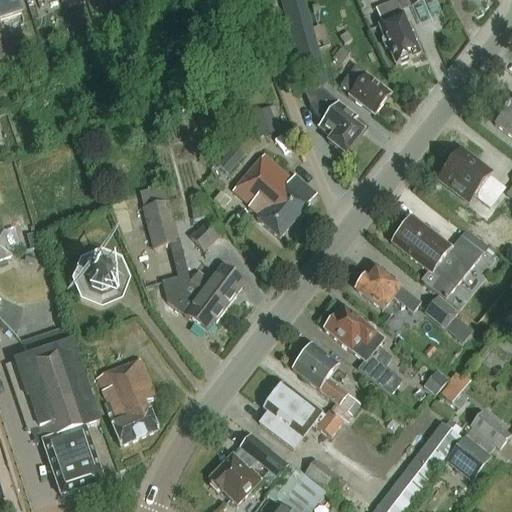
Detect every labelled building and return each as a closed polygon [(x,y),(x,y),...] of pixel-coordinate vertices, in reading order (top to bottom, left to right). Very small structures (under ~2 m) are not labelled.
[(0,0),(0,24),(21,17),(15,0),(0,0)] [(327,146),(344,159),(362,136),(351,128),(356,122),(320,93),(327,85),(302,0),(279,0),(307,95),(303,96),(313,117),(321,126),(318,131),(331,141),(327,146)] [(381,28),(378,29),(395,68),(411,61),(420,57),(403,18),(400,11),(409,7),(410,9),(431,0),(403,0),(396,3),(375,12),(381,28)] [(314,25),(321,47),(331,44),(325,22),(314,25)] [(97,33),(86,36),(89,45),(100,41),(97,33)] [(347,35),(339,40),(344,47),(351,43),(347,35)] [(344,64),(352,54),(341,46),(333,56),(344,64)] [(33,60),(43,57),(40,48),(29,51),(33,60)] [(340,89),(350,97),(347,100),(359,109),(362,109),(374,118),(390,98),(374,86),(374,84),(365,77),(366,77),(355,69),(340,89)] [(182,103),(171,106),(175,117),(185,113),(182,103)] [(511,142),(511,105),(508,111),(507,110),(500,118),(501,119),(494,128),(511,142)] [(153,145),(167,141),(158,109),(144,113),(153,145)] [(278,134),(269,110),(250,117),(259,141),(278,134)] [(230,174),(245,155),(235,147),(220,165),(230,174)] [(474,200),(489,211),(503,193),(488,181),(491,178),(459,153),(437,182),(469,207),(474,200)] [(316,198),(293,179),(291,182),(263,158),(232,195),(249,209),(247,211),(259,220),(256,223),(279,242),(316,198)] [(208,221),(206,201),(191,203),(193,223),(208,221)] [(178,246),(167,205),(142,212),(153,252),(178,246)] [(234,218),(241,224),(248,216),(241,210),(234,218)] [(466,233),(451,252),(411,221),(391,247),(436,283),(429,292),(445,304),(487,250),(466,233)] [(223,238),(209,223),(190,241),(204,256),(223,238)] [(0,266),(14,262),(5,235),(0,236),(0,266)] [(36,236),(26,239),(31,251),(40,248),(36,236)] [(88,274),(83,286),(89,298),(100,303),(112,298),(117,286),(111,274),(100,269),(88,274)] [(355,293),(382,314),(392,301),(412,317),(420,307),(400,291),(400,290),(373,269),(355,293)] [(189,286),(225,313),(244,288),(221,270),(210,285),(197,275),(189,286)] [(225,313),(189,286),(187,279),(161,286),(167,306),(206,337),(225,313)] [(436,301),(425,313),(442,327),(453,315),(436,301)] [(391,362),(378,351),(384,344),(376,338),(377,337),(343,309),(334,320),(323,333),(350,356),(350,355),(364,366),(358,374),(389,401),(402,386),(384,371),(391,362)] [(31,360),(14,366),(26,402),(28,401),(39,433),(41,433),(45,444),(42,445),(60,500),(97,488),(101,480),(85,431),(99,427),(71,346),(31,360)] [(292,374),(335,407),(339,410),(348,399),(337,390),(346,377),(337,370),(338,369),(311,348),(292,374)] [(111,427),(110,427),(120,450),(157,435),(145,406),(156,401),(140,363),(96,381),(107,407),(104,409),(107,417),(111,427)] [(457,374),(441,394),(438,398),(457,414),(468,400),(461,394),(469,384),(457,374)] [(447,385),(435,375),(424,389),(435,399),(447,385)] [(330,441),(342,425),(329,415),(325,420),(321,416),(282,386),(262,412),(267,416),(259,427),(293,453),(312,427),(330,441)] [(348,399),(339,410),(349,417),(352,420),(361,409),(348,399)] [(329,415),(342,425),(349,417),(339,410),(335,407),(329,415)] [(482,416),(469,432),(499,456),(511,440),(482,416)] [(406,511),(458,444),(439,429),(376,511),(406,511)] [(258,468),(270,452),(250,437),(238,453),(258,468)] [(472,486),(492,460),(464,440),(445,466),(472,486)] [(261,485),(249,474),(248,475),(232,459),(208,483),(221,496),(236,510),(261,485)] [(314,464),(303,478),(336,503),(346,490),(314,464)] [(313,511),(325,497),(290,469),(266,500),(277,509),(274,511),(313,511)]
